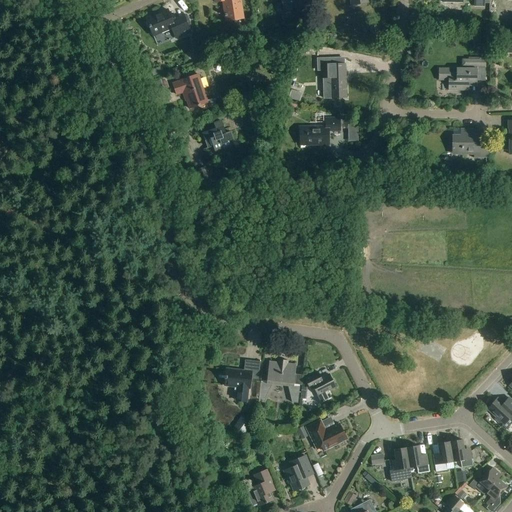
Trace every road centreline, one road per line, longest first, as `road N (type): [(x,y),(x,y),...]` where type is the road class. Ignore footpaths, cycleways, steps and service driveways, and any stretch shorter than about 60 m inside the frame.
road 1 (residential): [(190,297),(144,142),(94,24)]
road 2 (residential): [(190,297),(211,316),(336,340),(384,431)]
